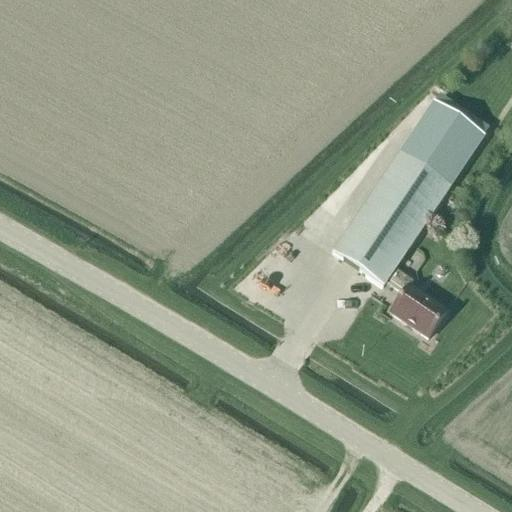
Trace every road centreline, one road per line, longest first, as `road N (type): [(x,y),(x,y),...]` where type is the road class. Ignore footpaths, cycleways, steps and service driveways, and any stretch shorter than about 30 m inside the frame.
road 1 (tertiary): [(473,511),(0,230)]
road 2 (track): [(385,458),(511,343)]
road 3 (track): [(511,302),(487,277),(479,248),(485,214),(511,166)]
